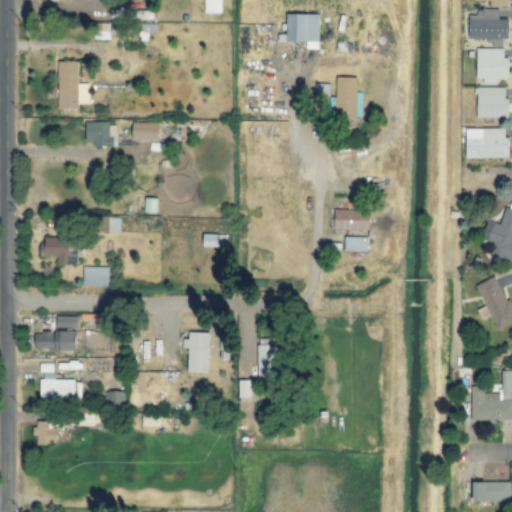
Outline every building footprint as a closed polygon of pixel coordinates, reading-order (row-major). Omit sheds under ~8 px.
[(221,0),(204,0),(204,13),(222,13),(221,0)] [(508,39),(509,19),(499,19),(499,10),(477,9),(477,16),(469,16),(469,38),(490,39),(490,47),(502,47),(502,39),(508,39)] [(306,49),(319,49),(319,14),(286,14),(287,42),(306,42),(306,49)] [(496,82),(496,78),(509,78),(510,58),(504,58),(504,49),(477,49),(476,82),(496,82)] [(79,62),(58,61),(57,108),(79,109),(79,104),(87,104),(87,84),(78,84),(79,62)] [(356,92),(357,77),(336,77),(335,117),(361,117),(362,92),(356,92)] [(506,87),(477,87),(478,118),(506,118),(506,87)] [(114,122),(85,123),(86,146),(114,145),(114,122)] [(132,141),(158,142),(158,124),(132,123),(132,141)] [(505,128),(465,129),(465,158),(509,158),(509,138),(505,138),(505,128)] [(156,213),(157,198),(136,197),(136,212),(156,213)] [(511,209),(505,208),(500,224),(487,220),(481,240),(492,243),(488,255),(511,262),(511,209)] [(334,230),(368,230),(369,211),(334,210),(334,230)] [(101,231),(119,232),(119,218),(102,217),(101,231)] [(367,238),(345,237),(344,251),(367,252),(367,238)] [(40,251),(40,266),(76,265),(75,238),(45,238),(45,251),(40,251)] [(108,267),(82,267),(82,286),(108,286),(108,267)] [(511,322),(511,309),(496,276),(475,286),(497,330),(511,322)] [(76,316),(56,316),(56,332),(35,332),(35,350),(76,350),(76,316)] [(208,333),(185,332),(185,349),(188,349),(187,373),(208,374),(208,333)] [(258,377),(276,377),(276,340),(258,340),(258,377)] [(470,387),(470,421),(511,420),(511,371),(500,371),(500,393),(482,393),(482,387),(470,387)] [(54,379),(54,372),(40,372),(40,398),(74,399),(74,380),(54,379)] [(239,398),(251,398),(251,380),(238,380),(239,398)] [(160,424),(161,418),(144,417),(143,426),(152,427),(152,423),(160,424)] [(58,444),(57,421),(35,421),(36,445),(58,444)] [(509,483),(473,482),(473,502),(509,502),(509,483)]
